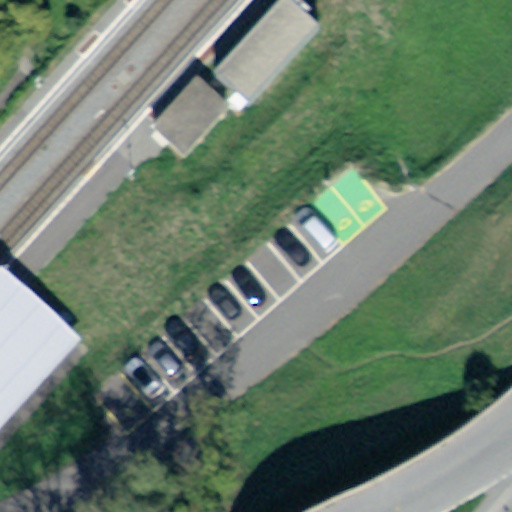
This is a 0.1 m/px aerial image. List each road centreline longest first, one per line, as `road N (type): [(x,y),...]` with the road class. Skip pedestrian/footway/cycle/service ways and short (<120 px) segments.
road 1 (residential): [(511,140),(266,349),(8,511)]
road 2 (tertiary): [(387,511),(511,436)]
